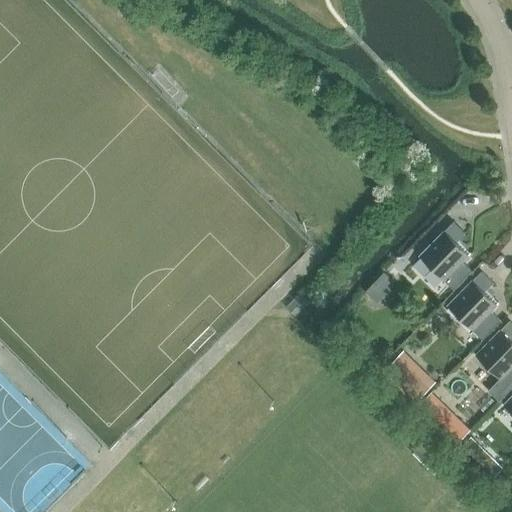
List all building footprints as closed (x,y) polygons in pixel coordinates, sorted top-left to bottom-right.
[(471,254),(458,241),(465,233),(454,222),(420,256),(456,292),(475,273),(464,262),(471,254)] [(491,312),(499,303),(486,291),(494,283),(482,271),(448,306),(483,340),(501,322),(491,312)] [(383,272),(365,291),(374,299),(387,285),(392,280),(383,272)] [(295,315),(309,301),(303,294),(288,308),(295,315)] [(511,322),(510,321),(476,355),(501,380),(489,393),(499,402),(511,388),(511,322)] [(386,368),(417,399),(429,387),(398,356),(386,368)] [(448,407),(436,420),(459,443),(472,430),(448,407)] [(471,437),(463,446),(471,454),(480,446),(471,437)] [(494,460),(486,468),(495,477),(503,468),(494,460)]
